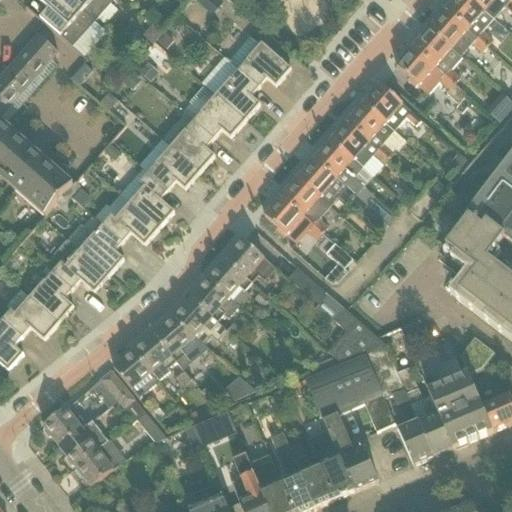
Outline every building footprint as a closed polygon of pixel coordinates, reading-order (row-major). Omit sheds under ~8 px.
[(49,11),(41,20),(61,38),(69,29),(70,29),(85,12),(70,0),(42,0),(40,3),(49,11)] [(70,0),(85,12),(97,22),(116,0),(70,0)] [(222,6),(223,5),(217,0),(195,0),(195,1),(201,6),(214,17),(222,6)] [(217,0),(223,5),(222,6),(236,18),(241,12),(227,0),(217,0)] [(457,0),(447,13),(488,50),(493,43),(484,35),(495,22),(469,0),(457,0)] [(511,14),(511,4),(507,0),(469,0),(495,22),(506,9),(511,14)] [(483,55),(488,50),(447,13),(430,31),(453,51),(463,59),(473,46),(483,55)] [(163,36),(153,27),(143,37),(154,46),(163,36)] [(463,59),(453,51),(430,31),(414,50),(436,70),(437,69),(446,77),(451,71),(453,72),(463,60),(463,59)] [(168,52),(175,44),(166,36),(158,44),(168,52)] [(0,181),(46,221),(73,190),(0,125),(0,120),(58,55),(38,38),(0,81),(0,181)] [(277,90),(293,72),(263,46),(261,48),(250,39),(229,64),(240,73),(261,91),(268,82),(277,90)] [(414,50),(397,69),(419,89),(429,97),(440,85),(450,92),(447,96),(460,107),(468,97),(456,88),(456,87),(445,78),(446,77),(437,69),(436,70),(414,50)] [(82,89),(96,73),(86,65),(73,81),(82,89)] [(152,85),(160,76),(148,65),(140,75),(152,85)] [(445,78),(456,87),(462,79),(453,72),(451,71),(446,77),(445,78)] [(240,73),(217,99),(247,124),(262,108),(253,100),(261,91),(240,73)] [(134,93),(143,84),(133,75),(124,85),(134,93)] [(418,130),(422,124),(381,88),(364,106),(396,134),(407,121),(418,130)] [(110,113),(119,103),(110,95),(101,106),(110,113)] [(232,141),(247,124),(217,99),(202,116),(195,125),(215,143),(223,134),(232,141)] [(486,114),(500,126),(508,118),(494,105),(486,114)] [(390,161),(395,155),(385,146),(396,134),(364,106),(348,125),(390,161)] [(207,152),(215,143),(195,125),(194,125),(186,117),(178,126),(177,126),(162,143),(171,150),(172,150),(201,176),(216,159),(207,152)] [(363,171),(374,159),(384,168),(390,161),(348,125),(332,143),(363,171)] [(332,143),(315,163),(357,199),(388,227),(397,217),(366,190),(355,180),(363,171),(332,143)] [(112,147),(106,155),(116,164),(123,156),(112,147)] [(149,176),(170,194),(178,185),(187,193),(201,176),(172,150),(171,150),(157,167),(149,176)] [(459,173),(468,164),(463,158),(453,167),(459,173)] [(511,160),(466,220),(469,222),(448,249),(456,257),(452,262),(466,273),(470,267),(478,273),(461,295),(511,334),(511,286),(503,280),(507,275),(485,258),(492,249),(497,252),(505,241),(508,244),(511,238),(511,160)] [(331,209),(339,200),(349,208),(357,199),(315,163),(299,181),(321,201),(322,200),(331,208),(331,209)] [(162,203),(170,194),(149,176),(140,186),(145,190),(131,206),(161,232),(176,215),(162,203)] [(299,181),(282,200),(324,236),(329,230),(319,221),(331,208),(322,200),(321,201),(299,181)] [(437,181),(426,194),(439,204),(449,192),(437,181)] [(82,192),(74,202),(84,211),(93,202),(82,192)] [(439,204),(426,194),(409,213),(421,223),(439,204)] [(349,208),(381,235),(388,227),(357,199),(349,208)] [(297,247),(305,237),(308,234),(319,243),(324,236),(282,200),(265,219),(297,247)] [(96,221),(125,246),(132,237),(146,249),(161,232),(131,206),(120,218),(108,207),(96,221)] [(117,255),(125,246),(96,221),(94,219),(84,230),(91,242),(81,253),(111,279),(125,263),(117,255)] [(111,279),(81,253),(68,242),(46,268),(54,275),(74,293),(82,284),(96,296),(111,279)] [(253,287),(260,279),(266,284),(277,271),(256,253),(256,249),(250,244),(247,245),(244,243),(226,263),(253,287)] [(336,247),(328,256),(339,266),(345,272),(354,262),(336,247)] [(290,279),(296,271),(277,257),(271,265),(290,279)] [(251,298),(247,294),(253,287),(226,263),(209,283),(240,310),(251,298)] [(298,271),(290,281),(320,307),(329,297),(298,271)] [(66,302),(74,293),(54,275),(46,284),(45,284),(31,300),(61,327),(75,310),(66,302)] [(230,322),(240,310),(209,283),(192,302),(219,326),(219,325),(225,318),(230,322)] [(271,302),(263,294),(256,302),(264,310),(271,302)] [(61,327),(31,300),(17,316),(12,313),(4,322),(24,340),(32,332),(45,344),(61,327)] [(192,302),(175,321),(195,341),(197,339),(206,347),(213,339),(219,344),(222,341),(231,349),(237,341),(228,334),(228,333),(219,325),(219,326),(192,302)] [(342,367),(366,357),(387,349),(345,311),(335,323),(347,334),(330,355),(334,359),(342,367)] [(185,358),(190,362),(196,359),(201,355),(206,350),(205,348),(206,347),(197,339),(195,341),(175,321),(155,338),(178,365),(185,358)] [(0,366),(10,375),(25,357),(16,350),(24,340),(4,322),(0,326),(0,366)] [(424,342),(416,324),(405,329),(413,347),(424,342)] [(235,326),(228,333),(228,334),(237,341),(244,333),(235,326)] [(169,372),(178,365),(155,338),(134,355),(160,385),(172,375),(169,372)] [(461,358),(469,377),(470,379),(484,373),(496,356),(476,340),(461,358)] [(399,375),(387,349),(366,357),(386,402),(393,399),(406,393),(398,375),(399,375)] [(134,355),(115,371),(137,398),(138,398),(140,401),(160,385),(134,355)] [(329,433),(356,495),(380,485),(365,452),(356,456),(340,419),(366,408),(379,436),(397,428),(386,402),(366,357),(342,367),(343,368),(306,382),(324,424),(328,434),(329,433)] [(469,446),(494,435),(482,407),(470,379),(469,377),(464,379),(456,360),(435,369),(443,388),(469,446)] [(423,403),(422,399),(409,371),(399,375),(398,375),(406,393),(435,461),(454,453),(431,399),(423,403)] [(129,395),(112,374),(102,383),(119,404),(129,395)] [(177,381),(185,390),(186,389),(193,384),(186,375),(186,374),(178,381),(177,381)] [(454,453),(469,446),(443,388),(429,395),(431,399),(454,453)] [(280,409),(293,403),(287,391),(275,397),(280,409)] [(406,393),(393,399),(405,427),(398,430),(415,470),(435,461),(406,393)] [(135,402),(129,395),(119,404),(125,411),(135,402)] [(494,435),(511,427),(511,399),(511,398),(500,403),(498,399),(482,407),(494,435)] [(161,411),(153,402),(145,408),(153,417),(161,411)] [(67,412),(45,429),(46,431),(45,434),(50,440),(53,440),(61,450),(88,428),(81,419),(76,423),(67,412)] [(147,416),(139,422),(145,431),(153,424),(147,416)] [(223,418),(196,428),(205,452),(233,442),(223,418)] [(88,428),(61,450),(68,460),(67,462),(72,469),(75,468),(77,470),(89,461),(110,444),(94,423),(88,428)] [(329,433),(328,434),(315,440),(325,463),(329,462),(331,467),(321,471),(335,504),(356,495),(329,433)] [(271,442),(277,457),(287,481),(289,485),(282,488),(292,511),(315,511),(290,451),(291,451),(285,436),(271,442)] [(85,481),(92,491),(120,470),(128,464),(111,443),(110,444),(89,461),(77,470),(78,472),(77,475),(81,481),(85,481)] [(315,511),(317,511),(335,504),(321,471),(309,476),(307,472),(314,469),(303,445),(291,451),(290,451),(315,511)] [(239,506),(242,511),(268,511),(250,467),(251,467),(247,458),(234,464),(242,483),(233,486),(241,505),(239,506)] [(268,511),(292,511),(282,488),(270,459),(251,467),(250,467),(268,511)] [(151,511),(162,503),(154,497),(147,506),(151,511)] [(229,511),(223,498),(193,511),(229,511)] [(162,503),(151,511),(167,511),(172,510),(162,503)]
